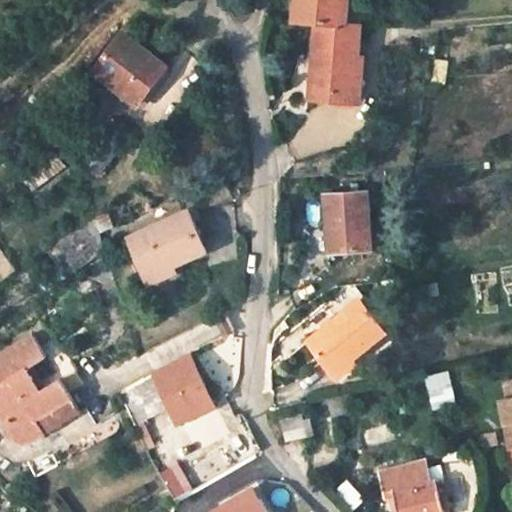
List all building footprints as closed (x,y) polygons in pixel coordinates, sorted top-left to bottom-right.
[(348,0),(308,0),(306,21),(321,22),(317,56),(324,56),(321,89),(341,91),(340,103),(360,105),(366,25),(346,24),(348,0)] [(92,73),(138,107),(168,67),(122,33),(92,73)] [(435,59),(434,81),(448,81),(448,59),(435,59)] [(341,91),(321,89),(320,101),(340,103),(341,91)] [(85,161),(102,175),(140,132),(124,118),(85,161)] [(364,244),(357,187),(317,193),(325,249),(364,244)] [(150,283),(180,271),(186,269),(214,258),(198,216),(135,241),(150,283)] [(67,251),(79,267),(108,243),(101,217),(62,244),(67,251)] [(50,291),(79,267),(67,251),(37,274),(50,291)] [(182,277),(180,271),(150,283),(152,288),(182,277)] [(306,342),(325,373),(343,361),(346,365),(379,344),(357,308),(306,342)] [(33,440),(49,431),(42,420),(74,401),(63,381),(47,389),(33,364),(49,355),(38,334),(0,356),(0,404),(15,430),(26,439),(33,440)] [(172,407),(180,426),(220,408),(199,355),(158,374),(172,407)] [(327,376),(346,365),(343,361),(325,373),(327,376)] [(151,417),(172,407),(158,374),(136,383),(151,417)] [(461,388),(437,394),(445,427),(469,422),(461,388)] [(42,420),(49,431),(81,413),(74,401),(42,420)] [(279,416),(284,439),(323,431),(318,408),(279,416)] [(182,459),(162,470),(177,498),(197,487),(182,459)] [(442,511),(438,488),(430,489),(427,466),(381,475),(385,497),(396,496),(398,511),(442,511)] [(336,492),(359,508),(369,494),(346,478),(336,492)] [(275,511),(262,483),(210,507),(212,511),(275,511)] [(453,511),(447,486),(438,488),(442,511),(453,511)]
